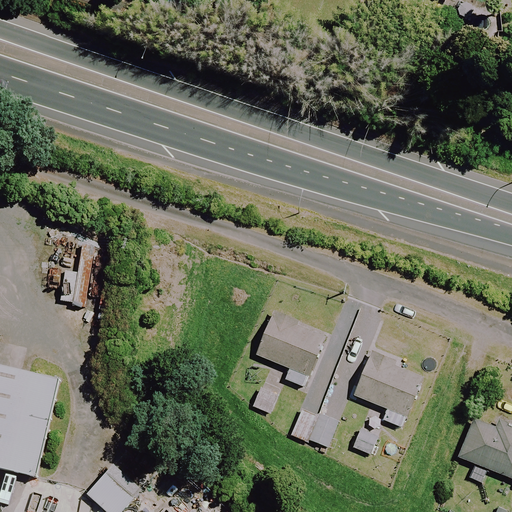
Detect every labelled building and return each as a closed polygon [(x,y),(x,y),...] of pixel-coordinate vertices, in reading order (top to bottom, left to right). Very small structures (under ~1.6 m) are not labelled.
[(115,313),(124,237),(93,227),(88,239),(109,247),(101,312),(115,313)] [(97,248),(83,246),(74,309),(88,311),(97,248)] [(75,265),(51,260),(45,290),(69,294),(75,265)] [(326,329),(276,309),(258,352),(308,372),(326,329)] [(427,381),(370,355),(356,386),(412,412),(427,381)] [(68,381),(0,367),(0,469),(48,479),(68,381)] [(283,391),(265,383),(254,409),(272,417),(283,391)] [(337,424),(302,411),(293,437),(328,450),(337,424)] [(511,470),(511,440),(481,425),(466,452),(510,475),(511,470)] [(378,439),(359,432),(352,450),(372,457),(378,439)] [(125,511),(143,493),(114,468),(88,497),(104,511),(125,511)]
